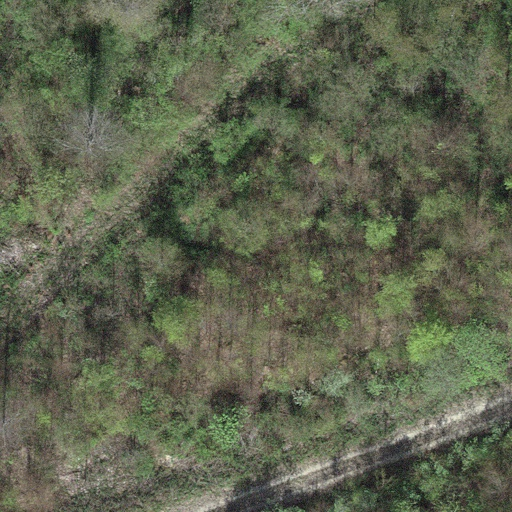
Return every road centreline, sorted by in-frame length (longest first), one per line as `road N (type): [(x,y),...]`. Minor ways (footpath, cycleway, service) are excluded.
road 1 (track): [(0,334),(62,265),(354,0)]
road 2 (track): [(218,511),(511,394)]
